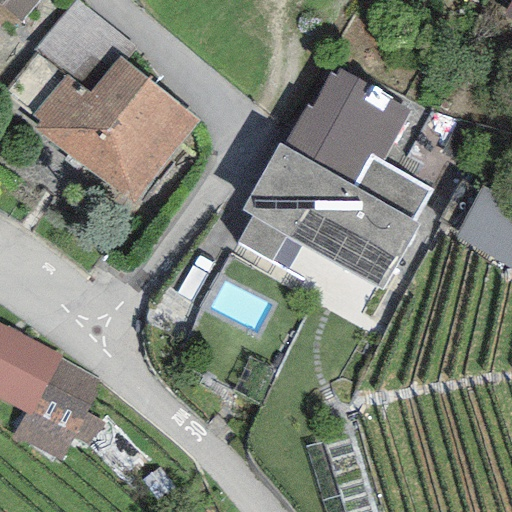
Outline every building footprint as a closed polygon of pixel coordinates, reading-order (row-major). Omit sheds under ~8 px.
[(0,0),(0,8),(21,28),(47,0),(0,0)] [(511,0),(502,21),(511,25),(511,0)] [(199,123),(119,62),(91,98),(65,78),(27,127),(134,208),(199,123)] [(408,113),(338,74),(333,82),(328,79),(309,113),(304,109),(243,217),(381,295),(417,230),(410,226),(430,191),(381,162),(408,113)] [(0,401),(27,412),(15,446),(78,470),(96,422),(89,419),(106,373),(0,334),(0,401)]
